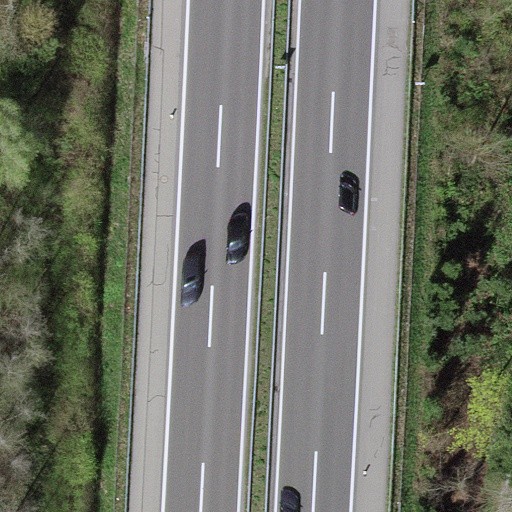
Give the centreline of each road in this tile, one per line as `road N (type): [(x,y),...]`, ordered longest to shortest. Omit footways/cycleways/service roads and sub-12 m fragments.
road 1 (motorway): [(225,0),(200,511)]
road 2 (motorway): [(312,511),(337,0)]
